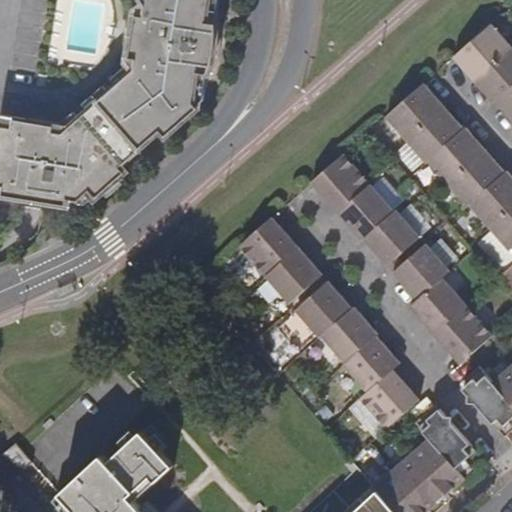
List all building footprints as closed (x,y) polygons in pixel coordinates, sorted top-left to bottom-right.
[(57,125),(29,119),(17,196),(47,202),(73,199),(72,192),(81,200),(92,190),(99,198),(129,172),(124,166),(164,130),(170,136),(202,107),(197,101),(202,72),(212,74),(220,23),(210,21),(213,0),(146,0),(149,4),(140,14),(147,15),(133,57),(140,58),(138,69),(83,118),(65,133),(56,132),(57,125)] [(511,44),(494,24),(454,59),(494,105),(497,102),(511,119),(511,44)] [(426,84),(387,118),(427,165),(429,162),(467,207),(470,205),(510,252),(511,251),(511,267),(500,278),(511,291),(511,172),(510,170),(507,172),(469,128),(466,130),(426,84)] [(29,119),(4,116),(0,142),(0,193),(17,196),(29,119)] [(394,155),(412,170),(421,158),(403,144),(394,155)] [(346,153),(314,182),(338,210),(372,182),(346,153)] [(314,182),(312,183),(336,211),(338,210),(314,182)] [(396,209),(372,182),(338,210),(362,238),(364,236),(396,209)] [(366,238),(390,267),(400,258),(424,238),(398,208),(396,209),(364,236),(366,238)] [(361,239),(362,238),(338,210),(336,211),(361,239)] [(285,256),(299,245),(275,216),(241,246),(265,273),(285,256)] [(292,305),(326,276),(299,245),(285,256),(265,273),(292,305)] [(396,274),(417,298),(451,269),(429,245),(406,265),(396,274)] [(406,265),(400,258),(390,267),(396,274),(406,265)] [(411,304),(435,332),(468,303),(446,278),(453,271),(451,269),(417,298),(411,304)] [(333,281),(331,283),(353,308),(355,307),(333,281)] [(298,311),(320,336),(322,335),(326,331),(353,308),(331,283),(298,311)] [(461,363),(472,354),(488,339),(495,334),(468,303),(435,332),(461,363)] [(345,363),(376,337),(378,335),(355,307),(353,308),(326,331),(322,335),(345,363)] [(402,362),(378,335),(376,337),(400,364),(402,362)] [(345,363),(344,364),(367,391),(395,368),(400,364),(376,337),(345,363)] [(511,400),(511,367),(496,382),(511,400)] [(387,428),(390,425),(407,410),(421,399),(395,368),(367,391),(360,397),(387,428)] [(490,375),(487,371),(477,379),(481,384),(490,375)] [(511,400),(496,382),(490,375),(481,384),(477,379),(466,389),(507,438),(511,434),(511,400)] [(433,424),(425,431),(432,439),(467,481),(478,471),(476,469),(475,466),(484,458),(443,410),(430,421),(433,424)] [(422,427),(425,431),(433,424),(430,421),(422,427)] [(89,482),(82,475),(62,494),(77,511),(76,511),(397,511),(379,491),(356,511),(145,511),(136,502),(131,496),(152,476),(158,482),(175,466),(143,432),(110,462),(89,482)] [(467,481),(432,439),(414,454),(450,496),(467,481)] [(5,452),(22,471),(26,467),(34,461),(18,441),(5,452)] [(450,496),(414,454),(397,469),(433,510),(450,496)] [(89,482),(110,462),(103,455),(82,475),(89,482)] [(431,511),(433,510),(397,469),(376,486),(379,491),(397,511),(431,511)] [(136,502),(158,482),(152,476),(131,496),(136,502)] [(62,494),(55,501),(65,511),(76,511),(77,511),(62,494)]
